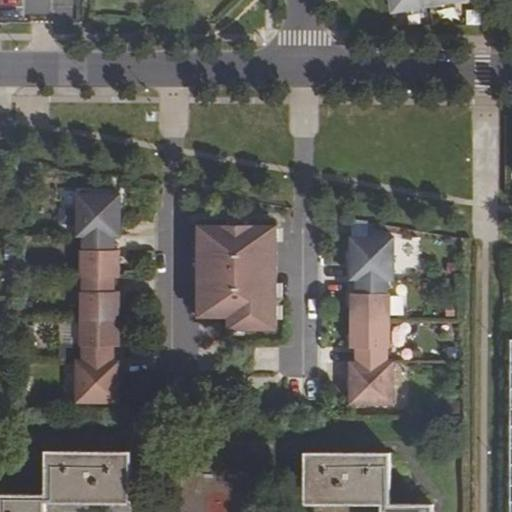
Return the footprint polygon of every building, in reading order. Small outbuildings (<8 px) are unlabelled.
[(390,0),(392,11),(459,0),(390,0)] [(114,236),(120,236),(120,195),(77,195),(77,236),(82,236),(114,236)] [(228,331),(276,332),(276,298),(277,228),(199,228),(198,319),(228,319),(228,331)] [(114,236),(82,236),(82,250),(80,250),(80,277),(82,277),(114,277),(119,277),(119,250),(114,250),(114,236)] [(388,279),(394,279),(394,238),(351,238),(350,279),(356,279),(388,279)] [(114,277),(82,277),(82,292),(80,292),(80,319),(119,319),(119,292),(114,292),(114,277)] [(351,320),(390,321),(390,293),(388,293),(388,279),(356,279),(356,293),(351,293),(351,320)] [(119,319),(80,319),(80,346),(81,346),(82,360),(113,360),(114,346),(119,346),(119,319)] [(390,321),(351,320),(351,348),(356,348),(356,362),(388,362),(388,348),(390,348),(390,321)] [(76,402),(119,401),(119,360),(77,361),(76,402)] [(350,403),(393,403),(393,362),(388,362),(356,362),(350,361),(350,403)] [(130,454),(45,453),(45,493),(0,492),(0,511),(45,511),(46,503),(130,503),(130,454)] [(390,454),(305,453),(305,503),(380,503),(380,511),(430,511),(430,504),(390,503),(390,454)]
